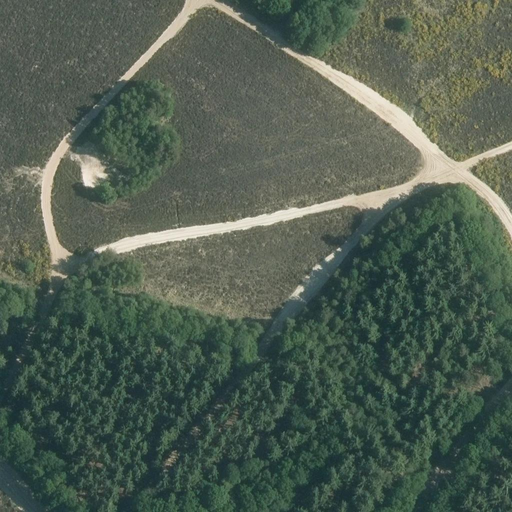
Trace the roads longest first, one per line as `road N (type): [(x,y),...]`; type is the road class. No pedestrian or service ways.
road 1 (track): [(0,397),(65,268),(47,217),(54,159),(199,0)]
road 2 (track): [(65,268),(131,243),(387,199),(511,146)]
road 3 (track): [(128,511),(387,199)]
road 4 (track): [(215,0),(367,97),(489,195),(511,228)]
road 5 (track): [(415,511),(511,391)]
